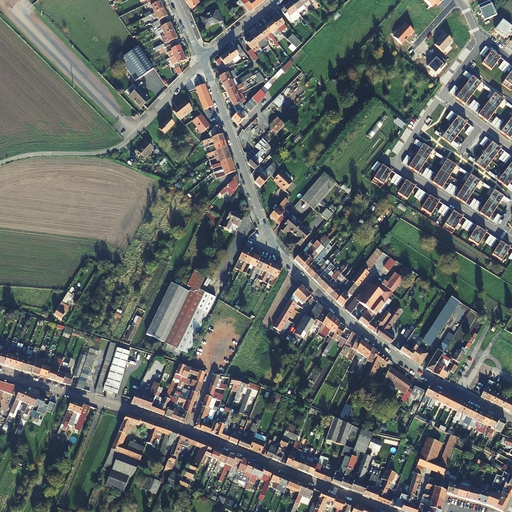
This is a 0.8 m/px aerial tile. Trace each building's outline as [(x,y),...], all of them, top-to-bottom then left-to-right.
[(158,0),(154,0),(150,3),(155,13),(164,9),(158,0)] [(184,0),(192,9),(199,4),(196,0),(184,0)] [(249,13),(265,0),(239,0),(242,4),(249,12),(249,13)] [(298,0),(294,0),(290,3),(300,16),(302,18),(304,16),(303,14),(302,11),(305,8),(298,0)] [(298,0),(305,8),(307,11),(309,9),(307,6),(311,4),(307,0),(298,0)] [(490,0),(478,6),(480,9),(479,10),(481,14),(480,14),(482,17),(484,21),(497,15),(490,0)] [(300,16),(290,3),(281,10),(286,16),(288,15),(289,17),(294,13),(298,18),(300,16)] [(249,12),(242,4),(239,6),(245,14),(249,12)] [(145,18),(141,20),(143,24),(157,18),(160,24),(167,21),(165,18),(167,17),(164,9),(155,13),(151,15),(145,18)] [(205,28),(222,21),(218,11),(200,18),(205,28)] [(272,22),(280,33),(286,28),(278,17),(272,22)] [(511,28),(511,27),(502,20),(495,30),(498,33),(505,38),(508,34),(509,35),(511,33),(510,32),(511,28)] [(168,24),(167,21),(160,24),(158,25),(159,28),(158,29),(161,36),(173,30),(170,23),(168,24)] [(273,38),(280,33),(272,22),(265,27),(273,38)] [(406,24),(393,37),(401,45),(411,35),(414,32),(406,24)] [(258,32),(265,42),(270,38),(273,42),(277,48),(280,46),(277,43),(275,41),(273,38),(265,27),(258,32)] [(161,36),(164,44),(168,42),(168,43),(177,38),(173,30),(161,36)] [(265,42),(258,32),(252,37),(259,47),(265,42)] [(434,45),(442,52),(453,41),(444,32),(437,40),(438,41),(434,45)] [(292,34),(287,40),(296,49),(301,43),(292,34)] [(251,58),(255,55),(254,53),(259,49),(260,48),(259,47),(252,37),(246,42),(251,49),(247,52),(251,58)] [(177,42),(171,45),(172,49),(171,49),(172,51),(167,53),(170,58),(182,53),(177,42)] [(233,48),(239,55),(243,52),(238,45),(233,48)] [(485,47),(480,54),(483,56),(488,49),(485,47)] [(120,60),(132,77),(135,82),(153,69),(138,48),(120,60)] [(238,56),(239,55),(233,48),(227,53),(235,64),(241,59),(238,56)] [(491,51),(482,63),(486,67),(496,55),(491,51)] [(182,53),(170,58),(173,64),(177,62),(178,64),(186,60),(182,53)] [(235,64),(227,53),(216,62),(219,66),(222,64),(226,68),(236,65),(235,64)] [(447,63),(437,54),(434,58),(435,58),(432,62),(431,61),(427,66),(435,74),(439,69),(440,70),(447,63)] [(496,55),(486,67),(491,70),(500,58),(496,55)] [(278,77),(293,63),(290,60),(275,74),(278,77)] [(498,68),(502,70),(507,63),(504,61),(498,68)] [(510,66),(507,63),(502,70),(505,73),(510,66)] [(234,78),(240,75),(239,72),(232,76),(231,72),(228,74),(227,73),(225,74),(223,69),(216,72),(222,85),(231,81),(234,78)] [(511,79),(511,70),(502,84),(506,87),(511,79)] [(470,80),(472,77),(465,72),(463,75),(470,80)] [(238,86),(236,87),(238,89),(242,87),(243,88),(254,82),(254,81),(256,80),(258,84),(264,80),(259,73),(253,77),(240,85),(238,86)] [(240,85),(253,77),(251,73),(238,81),(240,85)] [(464,87),(468,91),(477,80),(472,77),(470,80),(464,87)] [(222,85),(226,92),(234,88),(235,88),(236,87),(238,86),(234,78),(231,81),(222,85)] [(477,80),(468,91),(473,94),(481,84),(477,80)] [(204,110),(213,106),(204,83),(195,86),(204,110)] [(449,93),(452,95),(458,88),(455,85),(449,93)] [(456,98),(460,102),(468,91),(464,87),(456,98)] [(150,99),(139,88),(130,97),(140,108),(150,99)] [(238,96),(240,95),(239,93),(237,94),(234,88),(226,92),(229,100),(238,96)] [(236,114),(232,119),(238,125),(248,115),(245,112),(248,110),(249,111),(265,95),(260,90),(243,107),(237,114),(236,114)] [(468,91),(460,102),(465,105),(473,94),(468,91)] [(238,96),(229,100),(233,107),(236,114),(237,114),(243,107),(241,103),(245,102),(241,94),(240,95),(238,96)] [(486,104),(491,108),(499,97),(494,94),(492,97),(486,104)] [(280,95),(273,101),(278,107),(285,100),(280,95)] [(499,97),(491,108),(495,111),(503,101),(499,97)] [(471,110),(477,103),(474,101),(468,108),(471,110)] [(185,102),(173,113),(179,119),(180,120),(192,110),(185,102)] [(477,103),(471,110),(475,112),(480,106),(477,103)] [(478,115),(483,119),(491,108),(486,104),(478,115)] [(491,108),(483,119),(487,122),(495,111),(491,108)] [(446,119),(449,121),(454,114),(451,112),(446,119)] [(173,123),(166,117),(157,127),(165,133),(173,123)] [(396,117),(393,122),(401,129),(405,124),(396,117)] [(449,129),(453,132),(462,120),(458,117),(449,129)] [(273,129),(280,121),(276,118),(269,125),(273,129)] [(494,127),(499,120),(496,118),(491,125),(494,127)] [(462,120),(453,132),(458,135),(467,124),(462,120)] [(499,120),(494,127),(497,130),(502,123),(499,120)] [(280,121),(273,129),(263,140),(267,143),(284,125),(280,121)] [(500,132),(505,136),(511,126),(511,124),(509,122),(500,132)] [(213,128),(209,133),(211,138),(222,135),(219,125),(213,128)] [(465,133),(468,136),(473,129),(470,126),(465,133)] [(441,138),(446,142),(453,132),(449,129),(441,138)] [(299,132),(292,140),(295,143),(303,136),(299,132)] [(453,132),(446,142),(450,145),(458,135),(453,132)] [(222,135),(211,138),(202,141),(204,144),(212,141),(214,145),(224,141),(222,135)] [(480,144),(483,147),(488,140),(485,138),(480,144)] [(224,141),(214,145),(215,149),(206,152),(207,154),(208,153),(226,147),(224,141)] [(483,155),(487,158),(496,146),(492,143),(483,155)] [(152,150),(146,144),(137,153),(144,159),(152,150)] [(418,174),(433,151),(423,144),(408,167),(418,174)] [(496,146),(487,158),(492,161),(501,149),(496,146)] [(211,160),(218,157),(229,154),(226,147),(208,153),(211,160)] [(254,170),(259,165),(256,162),(265,153),(261,149),(248,163),(254,170)] [(502,162),(507,155),(504,152),(499,159),(502,162)] [(210,164),(211,166),(212,166),(230,160),(231,159),(229,154),(218,157),(219,160),(210,164)] [(475,164),(480,167),(487,158),(483,155),(475,164)] [(502,162),(505,164),(511,157),(507,155),(502,162)] [(487,158),(480,167),(484,171),(492,161),(487,158)] [(211,166),(212,169),(221,166),(222,170),(233,166),(231,159),(230,160),(212,166),(211,166)] [(431,183),(442,189),(456,166),(446,160),(431,183)] [(253,177),(254,182),(260,188),(280,166),(275,161),(274,162),(266,171),(261,168),(253,177)] [(259,166),(259,165),(254,170),(251,174),(253,177),(261,168),(259,166)] [(381,188),(392,172),(382,165),(371,181),(381,188)] [(222,170),(221,170),(222,174),(215,176),(216,179),(235,172),(233,166),(222,170)] [(282,172),(274,180),(285,190),(292,183),(286,177),(287,176),(282,172)] [(498,181),(502,184),(509,175),(505,172),(498,181)] [(324,173),(301,199),(314,210),(336,184),(324,173)] [(465,204),(480,182),(470,175),(456,198),(465,204)] [(511,176),(509,175),(502,184),(507,188),(509,185),(511,181),(511,176)] [(224,189),(220,193),(222,195),(226,191),(231,196),(234,193),(239,184),(237,176),(236,176),(224,189)] [(416,187),(406,181),(397,194),(407,200),(416,187)] [(314,210),(312,212),(325,223),(344,200),(349,195),(336,184),(314,210)] [(224,189),(220,185),(213,192),(214,194),(204,205),(202,203),(200,205),(204,207),(206,208),(220,193),(224,189)] [(480,214),(489,220),(504,196),(494,190),(480,214)] [(439,202),(429,196),(421,209),(431,215),(439,202)] [(280,205),(270,216),(276,222),(275,222),(279,225),(290,212),(283,207),(288,201),(285,199),(281,204),(280,205)] [(231,211),(223,228),(229,231),(230,230),(237,233),(239,229),(244,217),(231,211)] [(463,218),(452,211),(442,227),(452,234),(463,218)] [(291,236),(299,227),(289,219),(278,232),(283,235),(286,232),(291,236)] [(299,227),(291,236),(296,241),(293,245),(297,248),(308,235),(299,227)] [(487,233),(476,227),(468,239),(478,246),(487,233)] [(317,250),(310,257),(301,268),(305,271),(313,262),(318,256),(320,254),(332,239),(329,236),(321,245),(317,250)] [(295,260),(294,261),(301,268),(310,257),(317,250),(321,245),(317,241),(310,249),(306,254),(302,257),(299,255),(295,260)] [(510,248),(500,242),(492,255),(501,261),(510,248)] [(306,246),(299,255),(302,257),(306,254),(310,249),(306,246)] [(364,265),(355,277),(352,282),(351,282),(357,287),(368,273),(367,272),(369,269),(371,266),(373,264),(376,261),(378,258),(380,255),(381,253),(377,249),(375,252),(373,254),(371,257),(368,260),(366,263),(364,265)] [(235,268),(240,270),(249,253),(244,250),(243,250),(235,268)] [(249,253),(240,270),(243,272),(246,265),(249,267),(255,255),(249,253)] [(249,275),(251,276),(260,258),(255,255),(249,267),(252,268),(249,275)] [(257,271),(260,272),(266,260),(260,258),(251,276),(254,277),(257,271)] [(395,262),(390,258),(383,266),(388,270),(395,262)] [(266,260),(260,272),(263,274),(260,280),(262,281),(271,263),(266,260)] [(313,262),(305,271),(309,275),(316,265),(313,262)] [(271,276),(277,266),(271,263),(262,281),(265,282),(269,275),(271,276)] [(325,271),(323,272),(316,282),(319,285),(329,273),(328,272),(332,266),(330,264),(325,271)] [(316,265),(309,275),(312,278),(320,269),(316,265)] [(337,272),(340,274),(345,267),(342,265),(337,272)] [(377,300),(370,310),(374,314),(375,315),(380,308),(388,298),(405,276),(407,273),(409,269),(403,265),(401,268),(399,271),(397,274),(394,272),(391,277),(393,278),(386,287),(382,284),(377,289),(369,282),(355,300),(353,299),(345,310),(351,314),(359,303),(367,293),(377,300)] [(270,279),(269,279),(275,282),(282,268),(277,266),(271,276),(270,279)] [(312,278),(316,282),(323,272),(320,269),(312,278)] [(187,290),(163,342),(167,344),(165,348),(174,352),(173,355),(177,357),(178,354),(181,355),(183,350),(190,353),(209,313),(198,308),(206,291),(200,289),(207,275),(201,272),(191,291),(187,290)] [(331,280),(334,282),(340,274),(337,272),(331,280)] [(319,285),(323,288),(330,279),(333,276),(329,273),(319,285)] [(323,288),(326,292),(334,282),(331,280),(330,279),(323,288)] [(339,283),(337,285),(329,295),(333,298),(340,289),(343,285),(347,280),(345,279),(340,284),(339,283)] [(160,341),(185,289),(171,282),(146,334),(160,341)] [(334,282),(326,292),(329,295),(337,285),(334,282)] [(337,301),(336,301),(342,307),(357,287),(351,282),(346,288),(344,292),(337,301)] [(430,288),(438,294),(441,290),(432,284),(430,288)] [(333,298),(336,301),(337,301),(344,292),(346,288),(343,285),(340,289),(333,298)] [(302,304),(311,296),(301,286),(293,295),(302,304)] [(160,341),(163,342),(187,290),(185,289),(160,341)] [(198,308),(209,313),(217,297),(206,291),(198,308)] [(423,303),(407,292),(396,307),(413,319),(423,303)] [(359,303),(370,310),(377,300),(367,293),(359,303)] [(423,339),(420,343),(427,348),(438,331),(439,332),(459,301),(451,296),(423,339)] [(388,298),(380,308),(383,310),(391,300),(388,298)] [(279,332),(297,304),(290,300),(279,318),(277,317),(271,326),(273,327),(272,327),(279,332)] [(66,303),(62,301),(56,312),(54,314),(62,319),(65,313),(62,312),(64,309),(63,308),(66,303)] [(304,339),(309,331),(323,308),(317,302),(297,335),(304,339)] [(323,308),(309,331),(312,333),(316,327),(316,328),(313,333),(316,335),(322,324),(328,313),(323,308)] [(390,316),(377,334),(390,344),(393,340),(385,333),(399,313),(394,310),(390,316)] [(363,316),(359,321),(366,327),(369,323),(375,315),(374,314),(373,316),(368,312),(364,317),(363,316)] [(377,334),(390,316),(386,312),(378,322),(377,321),(373,326),(369,323),(366,327),(377,334)] [(322,331),(323,332),(332,317),(328,313),(322,324),(325,326),(322,331)] [(418,324),(423,317),(419,314),(409,330),(408,329),(401,339),(406,342),(413,331),(415,328),(418,324)] [(130,341),(141,318),(138,317),(134,325),(132,324),(125,338),(130,341)] [(332,317),(323,332),(321,336),(322,337),(326,333),(328,335),(330,331),(336,320),(332,317)] [(330,331),(334,334),(341,323),(336,320),(330,331)] [(334,334),(331,338),(333,340),(334,339),(337,341),(337,342),(344,346),(347,340),(340,336),(345,327),(341,323),(334,334)] [(64,329),(63,333),(70,334),(72,328),(65,326),(64,329)] [(418,347),(420,343),(423,339),(421,338),(419,342),(416,340),(415,341),(412,339),(416,333),(413,331),(406,342),(400,351),(411,358),(418,347)] [(352,332),(347,340),(344,346),(343,348),(340,354),(346,357),(350,349),(352,349),(357,336),(352,332)] [(465,354),(477,334),(475,333),(472,338),(471,337),(464,349),(462,347),(460,351),(457,349),(452,358),(459,363),(462,359),(463,357),(465,353),(465,354)] [(351,361),(354,354),(362,340),(357,336),(352,349),(353,350),(349,360),(348,360),(351,361)] [(451,340),(447,337),(443,343),(447,346),(450,342),(451,340)] [(362,340),(354,354),(358,356),(350,372),(353,373),(358,363),(367,345),(367,344),(362,340)] [(100,344),(92,341),(77,388),(83,390),(95,354),(97,354),(100,344)] [(110,342),(95,393),(101,395),(103,392),(117,350),(119,345),(110,342)] [(439,348),(438,350),(443,353),(447,346),(443,343),(440,348),(439,348)] [(363,367),(366,361),(372,348),(367,344),(367,345),(358,363),(363,367)] [(2,352),(0,359),(0,364),(4,366),(9,349),(4,347),(2,352)] [(36,362),(32,361),(37,348),(34,347),(31,355),(30,358),(26,372),(31,374),(32,373),(35,366),(36,362)] [(411,358),(412,360),(420,364),(427,353),(418,347),(411,358)] [(372,348),(366,361),(372,363),(377,352),(372,348)] [(9,349),(4,366),(9,367),(13,355),(9,354),(11,349),(9,349)] [(117,350),(103,392),(109,394),(118,396),(130,354),(117,350)] [(426,369),(431,372),(442,354),(443,353),(438,350),(437,350),(426,369)] [(9,367),(15,369),(19,357),(20,352),(15,351),(13,355),(9,367)] [(73,376),(78,378),(87,354),(81,352),(73,376)] [(372,363),(364,379),(371,382),(380,363),(389,369),(390,367),(392,362),(377,352),(372,363)] [(444,379),(447,373),(443,371),(446,366),(441,363),(443,358),(448,361),(449,359),(442,354),(431,372),(434,374),(444,379)] [(24,359),(20,370),(26,372),(30,358),(25,356),(24,359)] [(15,369),(20,370),(24,359),(19,357),(15,369)] [(63,383),(65,377),(62,376),(63,373),(62,372),(64,367),(63,367),(65,363),(64,363),(65,358),(63,358),(62,361),(55,381),(63,383)] [(65,377),(63,383),(70,385),(72,380),(71,379),(72,376),(68,374),(73,360),(71,359),(65,377)] [(35,366),(32,373),(39,375),(43,365),(43,363),(36,360),(36,362),(35,366)] [(51,368),(47,378),(48,378),(55,381),(62,361),(57,360),(55,367),(51,366),(51,368)] [(174,381),(179,383),(186,367),(179,364),(164,398),(167,399),(172,388),(171,388),(174,381)] [(39,375),(47,378),(51,368),(43,365),(39,375)] [(185,382),(187,379),(189,373),(188,373),(191,368),(186,367),(179,383),(178,385),(180,386),(183,381),(185,382)] [(399,390),(405,378),(390,367),(389,369),(384,382),(382,386),(379,393),(382,394),(384,388),(386,383),(385,382),(387,379),(390,381),(389,384),(399,390)] [(205,373),(199,371),(197,376),(194,375),(193,379),(192,378),(191,380),(201,383),(205,373)] [(225,389),(227,385),(220,384),(221,379),(219,378),(220,376),(213,375),(210,386),(221,388),(225,389)] [(230,383),(233,384),(235,385),(234,389),(235,389),(230,401),(233,402),(239,385),(241,380),(234,378),(233,378),(232,378),(230,383)] [(405,378),(399,390),(404,394),(403,396),(400,395),(396,403),(395,407),(397,408),(402,397),(407,399),(413,387),(413,386),(414,384),(405,378)] [(185,382),(185,384),(193,387),(192,391),(197,393),(201,383),(191,380),(187,379),(185,382)] [(250,383),(241,380),(239,385),(248,388),(250,383)] [(489,380),(480,397),(485,399),(492,385),(493,382),(491,381),(489,380)] [(0,410),(1,409),(0,408),(0,399),(3,392),(11,396),(16,386),(0,381),(0,410)] [(153,382),(149,394),(155,396),(159,386),(159,384),(153,382)] [(239,412),(241,413),(248,394),(255,397),(259,387),(250,383),(248,388),(239,412)] [(492,385),(485,399),(489,401),(498,384),(495,383),(494,386),(492,385)] [(498,384),(489,401),(493,404),(500,390),(497,389),(499,385),(498,384)] [(167,399),(164,398),(160,407),(157,406),(160,398),(158,397),(162,387),(159,386),(155,396),(150,410),(163,415),(169,399),(167,399)] [(206,396),(217,399),(218,396),(213,395),(214,390),(219,392),(221,388),(210,386),(206,396)] [(429,401),(435,389),(429,386),(421,402),(424,403),(426,400),(429,401)] [(500,390),(493,404),(497,406),(506,388),(502,386),(500,390)] [(413,398),(420,401),(425,391),(415,387),(410,397),(413,398)] [(194,404),(197,393),(192,391),(183,388),(181,391),(187,394),(186,398),(180,395),(179,397),(194,404)] [(506,399),(507,396),(505,394),(508,389),(506,388),(497,406),(501,408),(506,399)] [(18,409),(20,405),(18,403),(19,401),(21,402),(26,392),(20,389),(19,391),(15,400),(9,413),(13,414),(16,408),(18,409)] [(440,391),(435,389),(429,401),(431,403),(430,406),(432,407),(440,391)] [(136,393),(131,404),(137,406),(150,410),(153,400),(146,397),(148,393),(143,391),(141,395),(136,393)] [(440,391),(432,407),(435,408),(436,405),(439,407),(446,394),(440,391)] [(511,391),(509,397),(507,396),(506,399),(501,408),(505,410),(506,409),(510,401),(511,398),(511,396),(511,391)] [(26,392),(21,402),(24,403),(20,411),(21,412),(18,418),(21,419),(32,394),(26,392)] [(21,419),(15,432),(18,434),(22,424),(24,425),(25,422),(24,421),(31,406),(33,407),(38,397),(32,394),(21,419)] [(441,411),(443,413),(451,397),(446,394),(439,407),(442,408),(441,411)] [(221,401),(217,399),(206,396),(202,406),(211,410),(214,411),(217,412),(219,408),(213,406),(215,402),(220,403),(221,401)] [(38,397),(34,406),(38,408),(36,411),(43,415),(45,410),(52,413),(56,404),(49,402),(47,407),(43,406),(46,400),(38,397)] [(171,418),(175,407),(172,406),(175,398),(172,397),(170,403),(165,416),(171,418)] [(183,403),(182,407),(185,409),(185,411),(190,414),(194,404),(179,397),(176,404),(178,405),(180,402),(183,403)] [(451,397),(443,413),(445,414),(447,410),(451,411),(456,400),(457,399),(451,397)] [(462,402),(457,399),(456,400),(451,411),(450,412),(453,413),(451,417),(454,418),(455,415),(462,402)] [(71,400),(67,410),(69,411),(65,422),(67,424),(77,402),(71,400)] [(215,435),(219,424),(217,423),(221,413),(220,413),(224,402),(221,401),(220,403),(219,408),(217,412),(214,421),(212,428),(210,433),(215,435)] [(77,402),(67,424),(67,425),(72,427),(76,418),(78,418),(80,414),(82,415),(74,432),(78,434),(90,406),(77,402)] [(457,425),(459,422),(467,405),(462,402),(455,415),(458,416),(455,424),(457,425)] [(339,418),(345,421),(352,407),(345,405),(339,418)] [(467,417),(472,407),(467,405),(459,422),(463,424),(467,417)] [(198,417),(204,419),(204,418),(208,419),(211,410),(202,406),(198,417)] [(181,422),(183,417),(178,415),(178,413),(180,409),(177,408),(175,407),(171,418),(181,422)] [(471,421),(476,409),(472,407),(467,417),(469,418),(466,424),(469,425),(471,421)] [(219,424),(215,435),(221,438),(225,425),(222,424),(224,417),(226,410),(230,411),(231,409),(225,408),(219,424)] [(469,425),(474,427),(476,423),(481,412),(476,409),(471,421),(469,425)] [(190,414),(185,411),(183,417),(181,422),(186,424),(190,414)] [(481,426),(487,414),(481,412),(476,423),(479,425),(477,429),(479,430),(481,426)] [(487,414),(481,426),(479,430),(478,432),(483,434),(484,433),(488,426),(492,417),(487,414)] [(140,420),(126,415),(103,468),(109,470),(110,468),(112,469),(130,476),(133,477),(137,466),(143,452),(122,445),(126,434),(125,434),(130,423),(138,425),(138,424),(152,429),(154,424),(141,419),(140,420)] [(194,427),(200,430),(204,419),(198,417),(194,427)] [(492,417),(488,426),(491,427),(487,434),(484,433),(483,434),(480,441),(482,442),(484,437),(485,438),(486,437),(489,439),(491,435),(498,420),(492,417)] [(208,426),(210,420),(208,419),(204,418),(204,419),(200,430),(210,433),(212,428),(208,426)] [(345,444),(341,455),(350,459),(340,486),(347,489),(350,490),(353,483),(348,481),(359,451),(365,454),(373,434),(369,432),(362,430),(334,418),(326,438),(335,441),(345,444)] [(498,420),(491,435),(493,436),(495,431),(500,433),(505,423),(498,420)] [(229,441),(231,435),(226,433),(229,424),(228,424),(226,423),(225,425),(221,438),(229,441)] [(249,449),(253,438),(258,425),(253,423),(247,438),(242,436),(238,445),(249,449)] [(288,437),(296,440),(298,436),(293,434),(296,427),(288,423),(279,444),(286,447),(289,441),(287,440),(288,437)] [(172,431),(154,424),(152,429),(143,450),(163,458),(165,451),(156,448),(156,447),(152,445),(152,444),(154,444),(157,437),(156,437),(158,431),(162,433),(170,435),(172,431)] [(232,432),(231,435),(229,441),(237,444),(243,428),(236,424),(234,427),(239,429),(237,434),(232,432)] [(172,431),(170,435),(168,439),(170,440),(168,444),(173,446),(178,433),(172,431)] [(162,476),(179,484),(181,479),(182,475),(188,462),(189,461),(181,458),(181,459),(178,457),(182,446),(185,448),(186,446),(188,447),(189,445),(195,448),(195,446),(198,441),(178,433),(173,446),(162,476)] [(447,464),(453,447),(457,438),(456,437),(452,435),(450,435),(440,463),(435,461),(436,460),(421,454),(417,465),(423,467),(443,475),(444,475),(444,474),(447,464)] [(277,448),(278,445),(274,444),(277,437),(274,436),(271,442),(266,440),(266,443),(261,454),(272,459),(277,448)] [(511,441),(499,436),(496,441),(511,450),(511,441)] [(266,443),(253,438),(249,449),(261,454),(266,443)] [(382,442),(372,438),(369,447),(379,451),(382,442)] [(421,454),(436,460),(442,444),(427,438),(421,454)] [(193,463),(188,462),(182,475),(187,478),(186,481),(181,479),(179,484),(188,488),(199,466),(209,446),(209,445),(198,441),(195,446),(201,448),(193,463)] [(181,458),(189,461),(195,448),(189,445),(188,447),(186,446),(185,448),(182,446),(178,457),(181,459),(181,458)] [(209,446),(199,466),(200,467),(201,465),(202,465),(207,456),(211,457),(213,453),(214,453),(216,448),(209,446)] [(286,464),(291,466),(295,457),(294,457),(298,447),(296,447),(292,456),(290,455),(289,456),(286,464)] [(298,469),(301,460),(298,458),(300,454),(301,454),(303,448),(299,447),(299,448),(298,447),(294,457),(295,457),(291,466),(298,469)] [(213,453),(211,457),(208,466),(212,468),(209,474),(212,475),(218,461),(223,451),(216,448),(214,453),(213,453)] [(283,454),(284,453),(281,452),(281,450),(277,448),(272,459),(280,462),(283,454)] [(223,451),(218,461),(226,464),(230,454),(223,451)] [(226,464),(221,475),(223,476),(227,469),(230,470),(232,466),(236,456),(230,454),(226,464)] [(280,462),(286,464),(289,456),(283,454),(280,462)] [(336,468),(331,483),(340,486),(350,459),(341,455),(336,468)] [(236,456),(232,466),(238,469),(242,459),(236,456)] [(301,460),(298,469),(302,471),(303,471),(307,458),(302,456),(301,460)] [(303,471),(302,471),(308,474),(312,464),(313,460),(307,457),(307,458),(303,471)] [(233,481),(234,481),(237,475),(239,475),(241,472),(244,473),(249,462),(242,459),(238,469),(235,475),(233,481)] [(313,476),(322,479),(327,466),(324,465),(321,471),(320,470),(323,461),(319,459),(316,465),(313,476)] [(249,462),(244,473),(238,486),(241,487),(246,476),(250,478),(255,464),(249,462)] [(505,473),(509,475),(511,477),(511,468),(503,463),(500,467),(499,467),(498,468),(504,472),(505,473)] [(248,481),(253,483),(256,476),(259,466),(255,464),(250,478),(248,481)] [(312,464),(308,474),(313,476),(316,465),(312,464)] [(327,466),(322,479),(331,483),(336,468),(327,465),(327,466)] [(421,475),(423,467),(417,465),(414,473),(421,475)] [(256,476),(253,483),(254,483),(256,478),(261,480),(261,479),(263,474),(262,473),(264,468),(259,466),(256,476)] [(264,480),(261,479),(261,480),(260,482),(264,484),(261,491),(266,493),(271,480),(274,472),(264,468),(262,473),(263,474),(267,475),(264,480)] [(363,495),(367,487),(359,484),(360,481),(362,482),(366,471),(359,468),(353,483),(350,490),(363,495)] [(130,476),(112,469),(106,486),(124,493),(130,476)] [(274,472),(271,480),(276,483),(273,488),(277,489),(282,476),(274,472)] [(502,492),(503,489),(504,487),(506,483),(509,475),(505,473),(504,472),(502,477),(496,475),(494,479),(493,484),(492,487),(497,489),(496,494),(490,492),(486,505),(495,509),(502,511),(511,497),(505,494),(502,492)] [(382,479),(383,479),(391,483),(393,477),(384,473),(382,479)] [(407,511),(417,511),(419,508),(411,506),(421,475),(414,473),(410,487),(404,503),(401,510),(407,511)] [(469,488),(473,474),(471,473),(467,485),(461,483),(456,497),(465,499),(469,488)] [(370,497),(374,488),(371,486),(374,479),(377,481),(378,477),(377,477),(372,474),(367,487),(363,495),(370,497)] [(445,482),(443,490),(447,491),(446,494),(447,494),(452,495),(456,481),(448,479),(449,476),(444,474),(444,475),(443,475),(442,481),(445,482)] [(146,476),(135,500),(150,507),(161,483),(146,476)] [(282,476),(277,489),(280,490),(281,485),(286,487),(290,479),(282,476)] [(477,502),(486,505),(490,492),(492,487),(493,484),(494,479),(492,478),(490,485),(489,485),(486,492),(480,490),(480,491),(477,502)] [(302,484),(290,479),(286,487),(299,492),(302,484)] [(383,479),(380,485),(388,489),(391,483),(383,479)] [(452,495),(456,497),(461,483),(462,479),(460,479),(459,482),(456,481),(452,495)] [(504,487),(503,489),(507,491),(505,494),(511,497),(511,494),(511,487),(506,484),(506,483),(504,487)] [(314,489),(302,484),(299,492),(290,511),(294,511),(301,497),(309,501),(314,489)] [(427,484),(426,488),(434,491),(432,497),(444,501),(447,494),(446,494),(447,491),(443,490),(427,484)] [(380,491),(385,494),(388,489),(380,485),(378,489),(380,490),(380,491)] [(404,503),(410,487),(406,485),(403,494),(401,494),(399,500),(393,498),(392,500),(390,505),(401,510),(404,503)] [(370,497),(377,500),(380,491),(380,490),(378,489),(374,488),(370,497)] [(477,502),(480,491),(469,488),(465,499),(477,502)] [(384,497),(385,494),(380,491),(377,500),(390,505),(392,500),(384,497)] [(312,511),(322,511),(326,505),(336,509),(335,511),(341,511),(346,501),(321,492),(316,504),(312,511)] [(440,511),(441,511),(444,501),(432,497),(424,494),(420,503),(423,505),(425,499),(430,501),(429,507),(440,511)] [(341,511),(352,511),(355,505),(346,501),(341,511)] [(312,511),(316,504),(313,503),(308,511),(312,511)]
